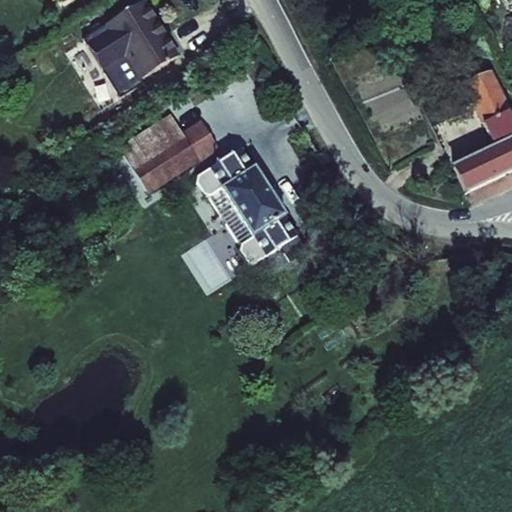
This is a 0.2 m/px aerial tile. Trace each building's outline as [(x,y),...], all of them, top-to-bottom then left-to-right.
[(181,59),(146,3),(84,42),(121,103),(145,87),(142,83),(181,59)] [(511,38),(505,36),(503,45),(508,47),(507,54),(511,55),(511,38)] [(52,100),(98,71),(77,39),(32,68),(52,100)] [(492,153),(450,176),(464,203),(511,179),(511,119),(492,74),(462,89),(492,153)] [(133,172),(134,171),(185,137),(182,132),(170,114),(116,148),(133,172)] [(185,137),(134,171),(148,194),(219,150),(201,120),(182,132),(185,137)] [(247,263),(254,264),(297,236),(284,215),(286,214),(254,163),(252,164),(241,147),(197,175),(195,182),(203,195),(207,196),(212,197),(222,191),(252,237),(240,244),(240,247),(239,251),(247,263)] [(212,197),(207,196),(240,247),(240,244),(252,237),(222,191),(212,197)]
